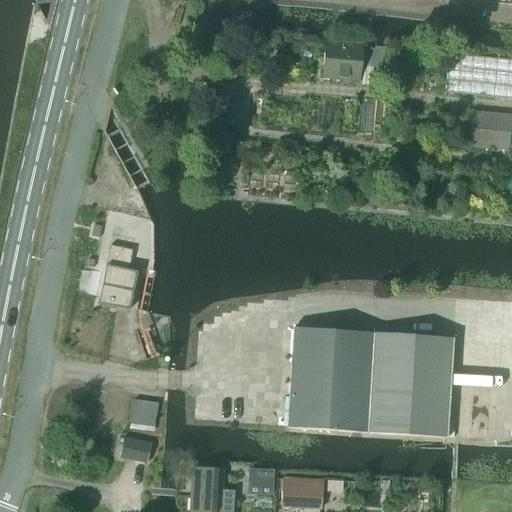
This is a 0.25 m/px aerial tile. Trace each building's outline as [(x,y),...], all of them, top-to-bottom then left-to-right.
[(301,38),(297,44),(300,51),(313,52),(317,46),(315,39),(301,38)] [(323,79),(358,82),(359,67),(372,68),(372,72),(387,73),(389,49),(374,48),(374,51),(365,50),(365,47),(326,43),(323,79)] [(437,74),(438,54),(417,53),(415,73),(437,74)] [(445,93),(511,100),(511,60),(448,54),(445,93)] [(468,148),(508,152),(511,152),(511,115),(472,112),(468,148)] [(232,160),(234,135),(205,132),(203,157),(213,158),(211,178),(223,179),(225,159),(232,160)] [(105,268),(98,300),(97,306),(129,312),(137,274),(127,272),(131,254),(117,251),(116,255),(108,253),(105,268)] [(287,401),(285,430),(445,442),(452,342),(292,330),(287,401)] [(133,402),(130,430),(153,433),(157,405),(133,402)] [(123,440),(119,459),(124,460),(145,465),(146,465),(150,446),(123,440)] [(193,470),(189,511),(232,511),(234,493),(219,492),(221,472),(193,470)] [(247,495),(271,496),(272,472),(248,471),(247,495)] [(327,481),(326,492),(342,492),(342,482),(327,481)] [(322,484),(281,482),(280,508),(320,510),(322,484)]
